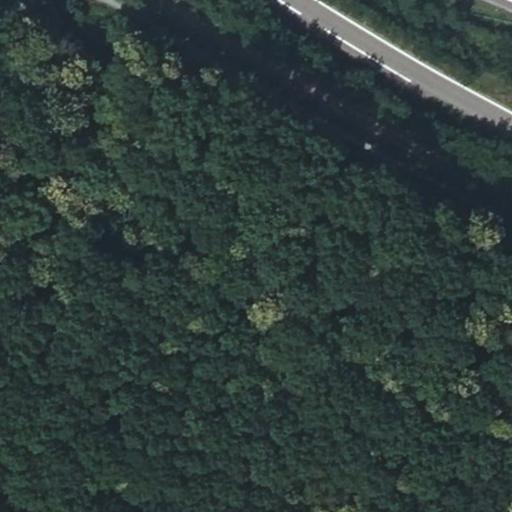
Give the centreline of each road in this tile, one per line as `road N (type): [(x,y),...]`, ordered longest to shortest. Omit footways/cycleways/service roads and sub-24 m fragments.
road 1 (track): [(96,0),(511,227)]
road 2 (track): [(511,186),(165,0)]
road 3 (trunk): [(295,0),(511,126)]
